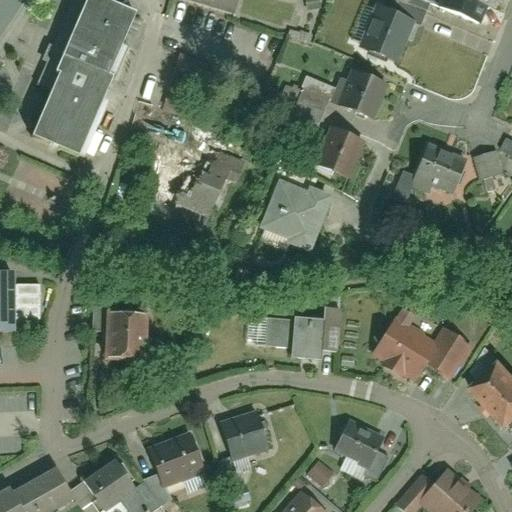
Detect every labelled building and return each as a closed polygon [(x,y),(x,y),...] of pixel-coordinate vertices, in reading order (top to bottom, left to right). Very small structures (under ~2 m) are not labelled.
[(52,73),(24,137),(74,159),(109,78),(99,73),(124,14),(91,0),(74,0),(44,70),(52,73)] [(358,0),(348,32),(382,43),(394,8),(417,15),(421,0),(358,0)] [(284,71),(329,91),(361,105),(382,58),(347,42),(332,74),(291,56),(284,71)] [(357,130),(328,118),(313,157),(342,169),(357,130)] [(440,184),(456,146),(410,126),(393,165),(440,184)] [(164,138),(145,187),(198,207),(217,158),(164,138)] [(263,189),(253,213),(298,232),(320,179),(305,173),(313,157),(264,140),(247,182),(263,189)] [(467,157),(475,181),(499,173),(492,150),(467,157)] [(0,335),(12,335),(13,276),(0,275),(0,335)] [(98,357),(137,358),(137,377),(168,377),(168,332),(141,331),(141,303),(98,303),(98,357)] [(451,378),(468,350),(439,332),(432,343),(415,332),(421,322),(401,309),(372,355),(418,384),(430,365),(451,378)] [(324,352),(326,311),(308,310),(307,320),(283,319),(282,328),(261,327),(260,345),(280,346),(279,362),(315,364),(316,352),(324,352)] [(504,435),(511,427),(511,373),(503,363),(468,393),(504,435)] [(257,414),(220,426),(229,453),(215,458),(226,490),(243,484),(236,463),(270,452),(257,414)] [(347,418),(333,451),(360,463),(355,476),(379,487),(394,454),(378,447),(383,434),(347,418)] [(190,437),(148,452),(162,488),(180,481),(203,473),(190,437)] [(312,460),(301,476),(317,488),(328,472),(312,460)] [(128,488),(110,462),(78,484),(97,511),(98,511),(112,503),(118,511),(161,511),(163,511),(143,480),(128,488)] [(419,511),(473,511),(482,502),(442,469),(430,482),(422,475),(395,507),(401,511),(419,511),(420,511),(419,511)] [(0,511),(48,511),(72,499),(58,472),(13,496),(9,492),(0,497),(0,511)] [(315,511),(290,490),(271,511),(315,511)]
